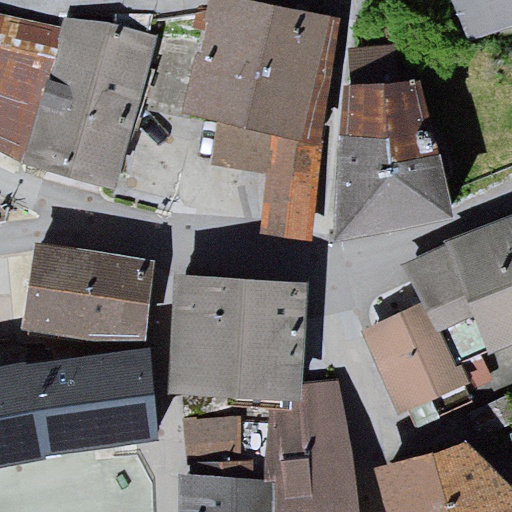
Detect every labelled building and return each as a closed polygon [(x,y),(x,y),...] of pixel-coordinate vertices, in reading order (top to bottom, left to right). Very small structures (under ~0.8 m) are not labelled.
[(336,15),(273,0),(208,0),(183,105),(307,135),(336,15)] [(511,0),(455,0),(471,37),(511,23),(511,0)] [(68,46),(0,26),(0,138),(38,149),(68,46)] [(169,54),(76,28),(68,46),(38,149),(35,171),(129,197),(169,54)] [(420,76),(341,77),(335,231),(342,230),(451,205),(420,76)] [(511,238),(426,272),(438,306),(468,373),(511,355),(511,238)] [(148,255),(37,241),(27,320),(137,334),(148,255)] [(315,290),(193,285),(188,402),(290,406),(311,407),(315,290)] [(473,390),(468,373),(438,306),(382,331),(420,416),(473,390)] [(139,342),(0,371),(0,461),(157,428),(139,342)] [(367,511),(355,401),(311,407),(290,406),(288,489),(286,511),(367,511)] [(187,411),(186,468),(243,470),(245,412),(187,411)] [(488,426),(374,463),(389,511),(511,511),(511,494),(510,495),(488,426)] [(286,511),(288,489),(193,485),(192,511),(286,511)]
